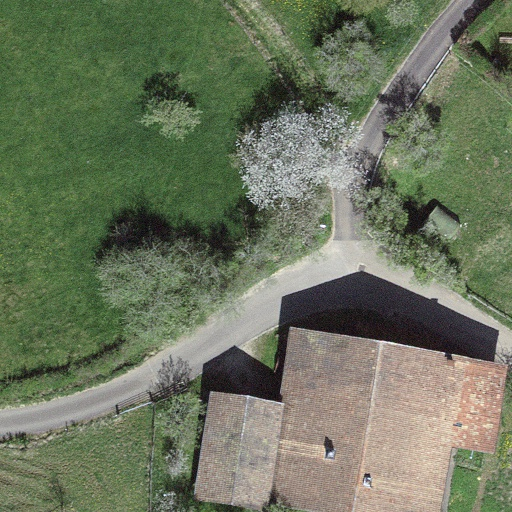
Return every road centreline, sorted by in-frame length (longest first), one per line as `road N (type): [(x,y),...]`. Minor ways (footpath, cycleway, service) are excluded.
road 1 (track): [(357,271),(291,293),(141,379),(70,408),(0,421)]
road 2 (track): [(357,271),(351,193),(366,151),(393,101),(471,0)]
road 3 (residential): [(511,356),(447,311),(357,271)]
